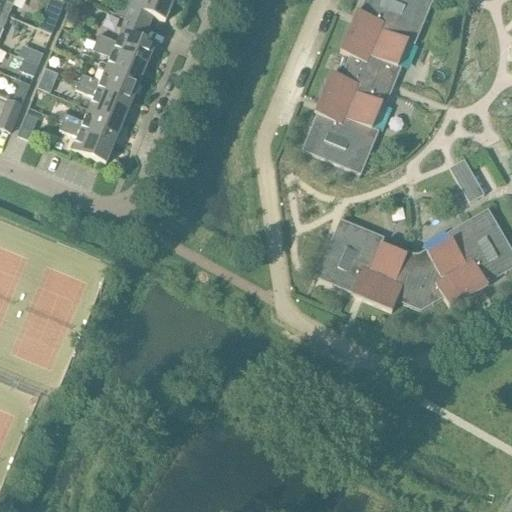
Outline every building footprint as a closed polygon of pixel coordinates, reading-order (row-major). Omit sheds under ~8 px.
[(0,0),(0,15),(8,19),(15,0),(0,0)] [(147,30),(152,19),(164,24),(173,4),(164,0),(135,0),(126,21),(147,30)] [(432,3),(424,0),(364,0),(354,26),(352,25),(339,55),(349,59),(345,69),(393,89),(401,70),(397,69),(407,44),(414,47),(432,3)] [(64,6),(57,4),(52,14),(59,17),(64,6)] [(98,37),(95,45),(147,67),(155,46),(142,41),(147,30),(126,21),(116,45),(98,37)] [(110,61),(105,73),(138,87),(147,67),(95,45),(92,53),(110,61)] [(36,55),(31,66),(37,69),(42,57),(36,55)] [(37,69),(31,66),(24,63),(19,74),(33,80),(37,69)] [(393,89),(345,69),(340,80),(330,75),(318,105),(321,107),(301,153),(360,178),(378,134),(371,131),(381,107),(385,108),(393,89)] [(45,72),(37,91),(50,97),(58,77),(45,72)] [(78,85),(130,107),(138,87),(105,73),(100,85),(82,77),(78,85)] [(13,105),(21,108),(30,88),(21,85),(13,105)] [(93,101),(88,113),(122,127),(130,107),(78,85),(75,93),(93,101)] [(0,132),(9,136),(21,108),(13,105),(8,103),(0,121),(0,132)] [(65,117),(62,125),(113,147),(122,127),(88,113),(83,125),(65,117)] [(17,139),(28,144),(37,122),(26,118),(17,139)] [(77,141),(71,153),(105,167),(113,147),(62,125),(58,133),(77,141)] [(463,163),(449,172),(469,206),(484,198),(463,163)] [(416,257),(420,314),(443,300),(449,311),(487,289),(486,286),(511,271),(511,254),(487,212),(446,236),(450,242),(427,256),(425,252),(418,256),(416,257)] [(383,240),(340,222),(315,281),(351,296),(350,298),(391,315),(396,304),(420,314),(416,257),(414,257),(407,254),(405,257),(381,247),(383,240)]
